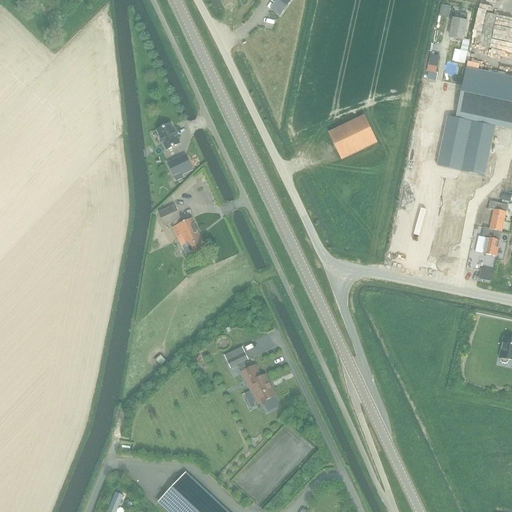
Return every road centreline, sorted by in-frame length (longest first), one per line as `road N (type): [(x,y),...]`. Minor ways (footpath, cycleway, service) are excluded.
road 1 (residential): [(152,0),(391,511)]
road 2 (secondary): [(336,337),(176,0)]
road 3 (secondary): [(332,275),(197,0)]
road 4 (secondary): [(394,511),(336,337)]
road 5 (unclassified): [(332,275),(378,273),(511,301)]
road 6 (secondary): [(332,275),(384,438)]
